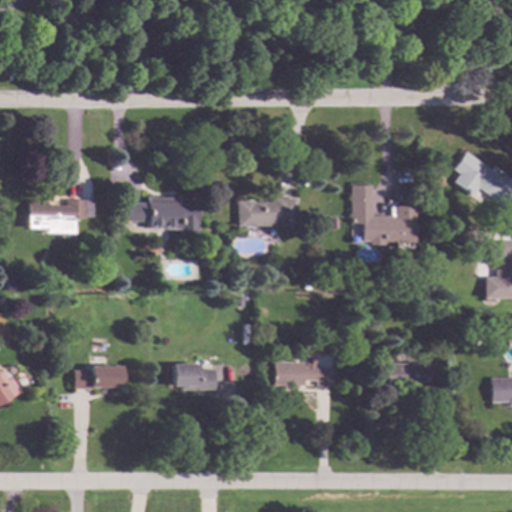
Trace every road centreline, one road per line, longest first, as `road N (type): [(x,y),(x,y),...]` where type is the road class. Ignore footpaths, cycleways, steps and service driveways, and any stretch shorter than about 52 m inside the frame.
road 1 (tertiary): [(511,97),(0,98)]
road 2 (residential): [(511,482),(0,481)]
